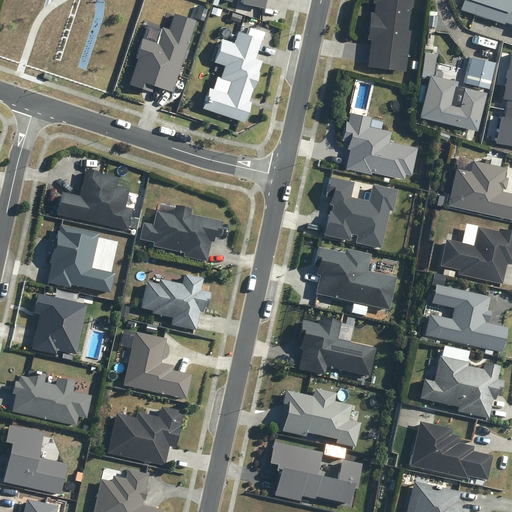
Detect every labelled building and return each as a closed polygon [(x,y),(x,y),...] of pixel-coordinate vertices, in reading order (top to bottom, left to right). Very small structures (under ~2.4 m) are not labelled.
[(238,0),(237,6),(261,10),(263,0),(238,0)] [(369,67),(407,72),(411,31),(409,31),(412,7),(414,8),(414,0),(376,0),(372,41),(369,67)] [(511,0),(464,0),(462,10),(505,24),(506,22),(511,24),(511,0)] [(150,88),(169,94),(193,23),(171,15),(166,31),(159,29),(153,46),(138,41),(132,60),(134,61),(126,87),(148,94),(150,88)] [(198,111),(241,124),(247,104),(245,104),(259,63),(252,60),(258,42),(234,34),(230,45),(218,41),(210,65),(221,68),(217,81),(227,84),(223,96),(205,90),(198,111)] [(511,52),(511,53),(502,98),(507,99),(504,117),(499,118),(494,142),(511,145),(511,52)] [(496,63),(470,56),(464,83),(489,89),(496,63)] [(426,76),(415,118),(475,132),(484,94),(454,86),(455,83),(426,76)] [(366,117),(347,114),(345,123),(343,123),(339,142),(345,144),(344,150),(349,150),(344,167),(369,174),(369,171),(401,177),(402,171),(407,172),(411,150),(385,145),(387,131),(364,127),(366,117)] [(503,168),(467,161),(466,168),(453,165),(445,206),(511,219),(511,195),(498,193),(499,189),(503,190),(505,181),(500,180),(503,168)] [(77,199),(60,196),(55,215),(124,230),(128,212),(120,211),(124,191),(114,189),(117,178),(84,171),(77,199)] [(355,182),(329,177),(325,196),(332,198),(331,205),(335,205),(334,212),(329,211),(326,224),(324,237),(351,242),(353,235),(357,236),(356,243),(382,249),(390,211),(393,211),(398,190),(374,185),(370,201),(351,197),(355,182)] [(193,208),(176,204),(174,213),(156,209),(153,224),(144,222),(140,239),(154,242),(153,246),(185,253),(185,256),(208,261),(210,252),(212,242),(214,242),(215,237),(220,238),(224,221),(192,214),(193,208)] [(71,284),(111,293),(115,273),(92,268),(100,234),(61,225),(60,231),(56,230),(49,262),(52,263),(48,282),(70,287),(71,284)] [(496,234),(474,229),(470,247),(442,241),(437,268),(456,272),(455,276),(499,286),(503,265),(510,266),(511,258),(511,234),(497,232),(496,234)] [(345,252),(317,246),(312,267),(318,268),(316,274),(321,275),(319,285),(317,294),(389,310),(397,277),(369,270),(372,254),(346,248),(345,252)] [(154,286),(142,284),(137,311),(148,313),(147,317),(170,321),(169,327),(190,331),(193,314),(197,315),(198,308),(201,308),(204,295),(196,294),(198,280),(180,277),(178,287),(154,283),(154,286)] [(486,298),(432,286),(427,306),(451,311),(448,321),(426,316),(421,337),(501,354),(506,329),(486,325),(489,313),(483,312),(486,298)] [(83,306),(33,296),(29,315),(37,316),(30,351),(53,355),(54,353),(73,356),(83,306)] [(311,321),(295,317),(289,342),(295,343),(293,352),(298,351),(296,358),(293,371),(320,377),(321,370),(367,380),(374,350),(335,341),(340,321),(313,315),(311,321)] [(166,339),(135,333),(124,385),(187,399),(192,373),(181,371),(172,369),(173,365),(161,363),(166,339)] [(466,364),(435,358),(430,384),(419,382),(415,401),(456,409),(455,413),(484,418),(488,399),(492,400),(493,395),(497,396),(499,383),(494,382),(496,368),(480,365),(480,369),(466,367),(466,364)] [(13,411),(76,425),(78,416),(87,417),(92,395),(73,391),(75,381),(57,377),(56,384),(45,382),(47,374),(29,370),(27,377),(20,375),(19,381),(16,381),(13,393),(17,394),(13,411)] [(309,400),(280,393),(278,404),(285,406),(278,434),(307,441),(302,435),(333,440),(328,445),(351,451),(357,425),(341,421),(345,409),(328,405),(330,397),(311,392),(309,400)] [(180,412),(159,408),(157,418),(136,413),(135,419),(114,415),(107,455),(163,466),(166,454),(167,445),(173,447),(180,412)] [(449,431),(416,424),(407,468),(463,480),(464,478),(485,482),(491,457),(470,453),(472,447),(455,444),(456,438),(448,437),(449,431)] [(12,428),(7,427),(3,444),(9,446),(5,469),(1,484),(59,496),(66,465),(37,459),(42,434),(12,428)] [(317,457),(269,445),(264,466),(273,468),(271,474),(278,476),(273,498),(311,507),(313,501),(346,509),(349,495),(353,496),(360,468),(342,464),(336,488),(310,482),(317,457)] [(146,473),(128,469),(126,478),(114,475),(112,481),(101,478),(93,511),(162,511),(163,509),(151,506),(143,504),(144,500),(145,500),(148,489),(146,489),(149,474),(146,473)] [(457,494),(409,484),(403,511),(464,511),(465,511),(457,510),(458,504),(455,503),(457,494)] [(54,511),(56,507),(26,501),(23,511),(54,511)]
